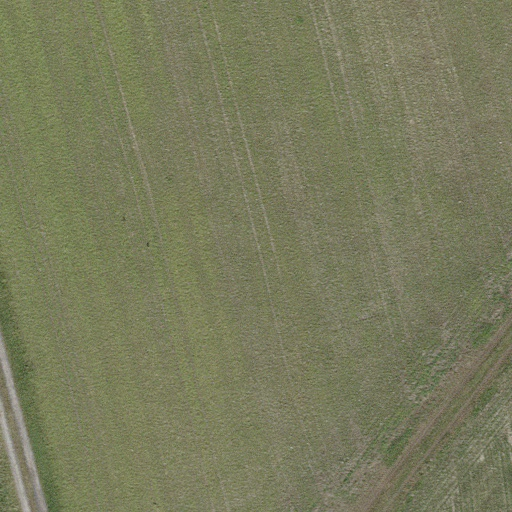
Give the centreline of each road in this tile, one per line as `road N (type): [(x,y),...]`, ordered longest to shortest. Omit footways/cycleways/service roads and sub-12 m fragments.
road 1 (track): [(380,511),(511,328)]
road 2 (track): [(0,389),(31,511)]
